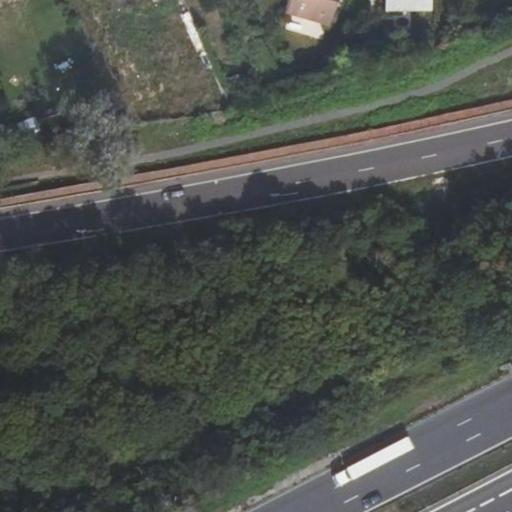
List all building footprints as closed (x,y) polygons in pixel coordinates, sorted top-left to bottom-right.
[(291,0),(288,12),(333,25),(339,0),(291,0)] [(387,0),(387,10),(431,9),(430,0),(387,0)] [(97,71),(93,63),(60,76),(63,85),(97,71)] [(220,93),(226,105),(257,93),(252,81),(239,85),(238,83),(229,88),(230,89),(220,93)] [(178,118),(210,108),(205,95),(174,105),(178,118)] [(20,131),(24,142),(44,135),(40,123),(20,131)]
